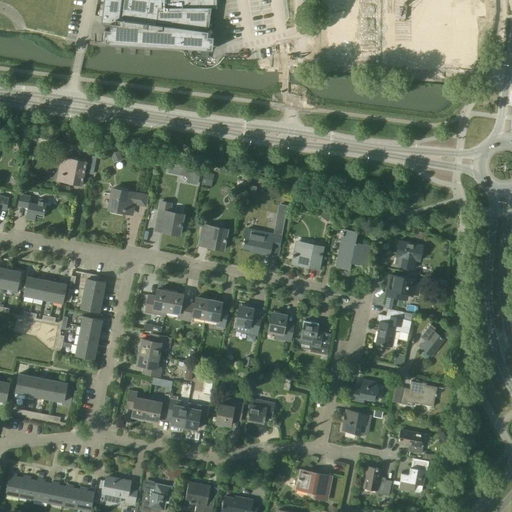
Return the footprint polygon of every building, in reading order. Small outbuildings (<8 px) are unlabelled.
[(0,0),(0,9),(42,23),(49,0),(0,0)] [(191,48),(213,50),(214,36),(208,35),(208,31),(211,8),(217,8),(216,0),(104,0),(101,22),(110,23),(110,30),(105,29),(104,43),(191,48)] [(223,0),(223,57),(291,57),(291,41),(291,0),(223,0)] [(382,0),(382,62),(416,62),(416,65),(471,65),(471,57),(472,57),(472,34),(471,34),(471,26),(472,26),(472,24),(471,24),(471,21),(472,21),(472,20),(471,20),(471,13),(472,13),(472,12),(475,13),(475,0),(382,0)] [(334,1),(334,55),(377,55),(377,1),(334,1)] [(89,177),(93,178),(97,157),(93,156),(89,177)] [(71,183),(83,185),(87,162),(73,159),(72,163),(65,162),(62,174),(59,173),(57,182),(71,184),(71,183)] [(189,167),(170,164),(169,172),(187,175),(189,167)] [(212,186),(213,174),(204,172),(203,184),(212,186)] [(109,210),(126,213),(128,203),(146,206),(148,196),(113,189),(109,210)] [(26,219),(35,221),(37,214),(45,215),(47,201),(39,199),(38,205),(30,203),(31,197),(21,195),(18,206),(28,208),(26,219)] [(0,208),(7,210),(9,198),(0,196),(0,208)] [(288,207),(281,205),(279,217),(286,218),(288,207)] [(178,236),(179,236),(183,215),(159,210),(157,220),(165,222),(163,233),(164,233),(164,231),(179,234),(178,236)] [(273,236),(247,230),(243,249),(260,252),(259,254),(269,256),(272,245),(280,247),(285,222),(277,220),(273,236)] [(222,251),(223,251),(227,230),(204,225),(202,235),(209,236),(207,247),(208,245),(222,249),(222,251)] [(336,267),(350,270),(352,264),(366,266),(370,247),(355,244),(357,233),(343,230),(336,267)] [(398,267),(414,270),(416,261),(419,262),(422,246),(399,241),(396,257),(400,258),(398,267)] [(309,267),(319,269),(323,248),(313,246),(313,248),(296,245),(293,262),(310,265),(309,267)] [(0,274),(0,287),(7,289),(11,270),(1,268),(0,274)] [(7,289),(17,291),(21,272),(11,270),(7,289)] [(86,279),(85,289),(104,293),(106,283),(98,281),(99,276),(85,273),(84,279),(86,279)] [(386,296),(407,300),(409,294),(414,295),(417,281),(390,275),(389,282),(393,283),(391,290),(388,289),(386,296)] [(24,296),(34,298),(38,279),(28,277),(24,296)] [(34,298),(43,300),(47,281),(38,279),(34,298)] [(43,300),(53,302),(56,283),(47,281),(43,300)] [(53,302),(62,304),(66,285),(56,283),(53,302)] [(83,298),(102,302),(104,293),(85,289),(83,298)] [(165,317),(166,312),(170,292),(157,290),(155,301),(148,300),(146,313),(165,317)] [(177,320),(185,321),(188,307),(181,306),(183,295),(170,292),(166,312),(178,314),(177,320)] [(81,308),(100,312),(102,302),(83,298),(81,308)] [(194,317),(205,319),(209,300),(196,298),(194,309),(188,307),(185,321),(193,322),(194,317)] [(216,328),(225,329),(228,315),(220,314),(222,303),(209,300),(205,319),(217,321),(216,328)] [(239,306),(234,331),(258,336),(260,322),(251,320),(254,309),(239,306)] [(275,339),(292,342),(294,329),(284,327),(286,315),(272,313),(268,332),(276,333),(275,339)] [(81,326),(100,330),(102,320),(83,317),(81,326)] [(377,344),(391,347),(395,326),(400,327),(400,332),(409,334),(411,321),(403,320),(391,317),(389,324),(380,323),(378,332),(380,332),(377,344)] [(310,351),(319,352),(323,333),(317,331),(319,324),(304,321),(300,341),(312,343),(310,351)] [(145,323),(143,330),(161,333),(162,326),(145,323)] [(419,348),(431,357),(444,340),(433,332),(436,329),(430,325),(421,336),(426,339),(419,348)] [(81,326),(79,336),(98,340),(100,330),(81,326)] [(142,339),(140,352),(164,357),(159,356),(161,350),(165,350),(166,347),(170,348),(173,337),(156,334),(154,341),(142,339)] [(77,346),(97,349),(98,340),(79,336),(77,346)] [(75,356),(95,359),(97,349),(77,346),(75,356)] [(147,375),(161,378),(163,369),(162,369),(164,357),(140,352),(137,365),(149,367),(147,375)] [(25,395),(29,376),(19,374),(15,393),(25,395)] [(25,395),(35,397),(38,378),(29,376),(25,395)] [(44,399),(48,380),(38,378),(35,397),(44,399)] [(282,390),(289,391),(291,379),(284,378),(282,390)] [(53,401),(57,382),(48,380),(44,399),(53,401)] [(353,400),(363,402),(364,399),(374,401),(377,383),(363,380),(361,388),(355,387),(353,400)] [(0,381),(0,401),(6,402),(10,383),(0,381)] [(53,404),(62,406),(67,384),(57,382),(53,401),(53,404)] [(413,403),(433,407),(437,388),(422,385),(422,384),(411,382),(409,389),(408,394),(394,391),(392,402),(412,406),(413,403)] [(131,417),(144,419),(148,400),(136,398),(137,393),(129,391),(127,404),(134,405),(131,417)] [(171,425),(184,427),(188,408),(182,406),(183,401),(175,399),(176,396),(169,395),(169,398),(167,412),(173,413),(171,425)] [(160,411),(167,412),(169,398),(157,396),(156,401),(148,400),(144,419),(158,422),(160,411)] [(247,420),(263,423),(264,418),(272,420),(275,403),(251,398),(250,405),(247,420)] [(216,423),(230,426),(233,415),(242,417),(245,403),(228,400),(227,405),(220,404),(216,423)] [(184,427),(197,430),(199,417),(207,419),(209,406),(201,404),(199,410),(188,408),(184,427)] [(343,431),(360,434),(362,424),(366,425),(368,415),(347,410),(343,431)] [(375,410),(374,416),(381,418),(383,411),(375,410)] [(409,452),(421,454),(423,443),(420,442),(422,434),(401,430),(398,444),(410,446),(409,452)] [(399,489),(418,492),(421,491),(425,471),(427,470),(428,462),(413,459),(412,469),(410,468),(409,473),(408,475),(402,473),(400,482),(394,481),(394,484),(400,485),(399,489)] [(375,494),(388,496),(390,484),(378,482),(381,470),(367,467),(363,488),(376,491),(375,494)] [(314,498),(327,501),(332,477),(301,470),(296,490),(315,494),(314,498)] [(21,497),(21,495),(24,479),(17,477),(17,475),(10,473),(6,492),(13,494),(12,496),(21,497)] [(35,500),(35,498),(38,482),(31,480),(31,478),(24,476),(24,479),(21,495),(27,497),(26,499),(35,500)] [(126,503),(135,504),(137,492),(129,491),(131,482),(120,479),(120,480),(107,477),(104,494),(127,498),(126,503)] [(49,503),(49,501),(52,484),(45,483),(45,481),(38,479),(38,482),(35,498),(40,499),(40,502),(49,503)] [(63,506),(63,504),(66,487),(59,486),(59,484),(52,482),(52,484),(49,501),(55,502),(54,504),(63,506)] [(195,511),(212,511),(215,499),(208,497),(211,486),(189,482),(185,502),(197,505),(195,511)] [(173,487),(156,484),(154,492),(144,490),(141,506),(136,505),(134,511),(141,511),(142,507),(152,509),(151,511),(157,511),(159,511),(160,511),(165,511),(167,501),(170,502),(173,487)] [(77,509),(77,507),(80,490),(73,489),(74,486),(66,485),(66,487),(63,504),(69,505),(69,507),(77,509)] [(82,510),(91,511),(95,493),(87,491),(88,489),(80,488),(80,490),(77,507),(83,508),(82,510)] [(257,511),(258,508),(252,507),(253,501),(240,498),(239,500),(225,497),(221,511),(257,511)]
